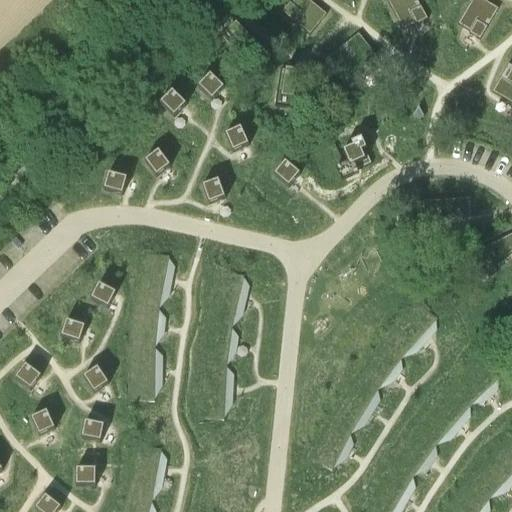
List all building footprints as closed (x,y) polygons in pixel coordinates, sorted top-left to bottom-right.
[(318,0),(284,0),(281,5),(307,27),(325,5),(318,0)] [(421,0),(388,0),(403,24),(427,10),(421,0)] [(492,0),(470,0),(458,19),(482,33),(499,4),(492,0)] [(231,15),(219,27),(244,56),(258,43),(246,31),(251,26),(239,13),(234,18),(231,15)] [(357,24),(321,50),(340,79),(378,52),(357,24)] [(511,57),(508,55),(491,84),(511,97),(511,57)] [(278,62),(271,101),(288,104),(291,86),(299,88),(301,71),(295,70),(296,66),(278,62)] [(210,64),(197,77),(212,91),(224,79),(210,64)] [(169,83),(156,96),(170,112),(184,98),(169,83)] [(238,120),(221,127),(230,147),(247,139),(238,120)] [(340,126),(336,138),(341,139),(338,150),(349,154),(346,166),(361,171),(366,154),(355,150),(359,139),(350,136),(352,130),(340,126)] [(155,143),(141,154),(152,170),(167,160),(155,143)] [(282,155),(270,169),(286,182),(298,168),(282,155)] [(103,169),(98,187),(118,193),(123,175),(103,169)] [(215,173),(198,179),(205,199),(222,193),(215,173)] [(479,188),(425,192),(427,220),(469,212),(468,209),(480,207),(479,188)] [(511,229),(481,231),(481,259),(511,254),(511,229)] [(142,248),(132,298),(154,303),(164,291),(170,261),(163,252),(142,248)] [(216,266),(205,317),(227,322),(237,310),(244,281),(239,270),(216,266)] [(99,289),(91,306),(109,315),(117,298),(99,289)] [(511,294),(503,300),(511,316),(511,294)] [(132,298),(127,341),(150,342),(159,329),(161,312),(154,303),(132,298)] [(416,300),(381,339),(397,353),(412,349),(432,327),(432,315),(416,300)] [(205,317),(199,359),(221,361),(232,348),(234,332),(227,322),(205,317)] [(68,329),(62,346),(82,353),(88,335),(68,329)] [(381,339),(355,373),(373,384),(388,379),(399,365),(397,353),(381,339)] [(150,342),(127,341),(127,393),(148,394),(157,380),(158,350),(150,342)] [(479,357),(449,387),(465,401),(481,398),(493,386),(494,375),(479,357)] [(199,359),(196,411),(218,413),(227,400),(229,369),(221,361),(199,359)] [(25,369),(15,383),(32,395),(42,381),(25,369)] [(99,372),(83,382),(94,399),(109,390),(99,372)] [(355,373),(326,417),(345,429),(359,422),(376,396),(373,384),(355,373)] [(449,387),(415,427),(431,441),(446,437),(466,413),(465,401),(449,387)] [(48,415),(30,422),(39,443),(57,436),(48,415)] [(326,417),(307,455),(327,464),(341,455),(349,440),(345,429),(326,417)] [(86,425),(82,444),(102,448),(106,430),(86,425)] [(415,427),(389,461),(408,473),(422,467),(432,453),(431,441),(415,427)] [(511,435),(496,450),(510,467),(511,466),(511,435)] [(132,441),(123,492),(148,496),(155,490),(161,453),(154,444),(132,441)] [(496,450),(467,482),(484,496),(500,491),(511,478),(510,467),(496,450)] [(389,461),(362,506),(371,511),(391,511),(395,510),(411,484),(408,473),(389,461)] [(76,477),(76,494),(97,494),(97,476),(76,476),(76,477)] [(467,482),(443,511),(481,511),(485,507),(484,496),(467,482)] [(123,492),(117,511),(149,511),(151,506),(148,496),(123,492)] [(61,511),(46,498),(33,511),(61,511)]
